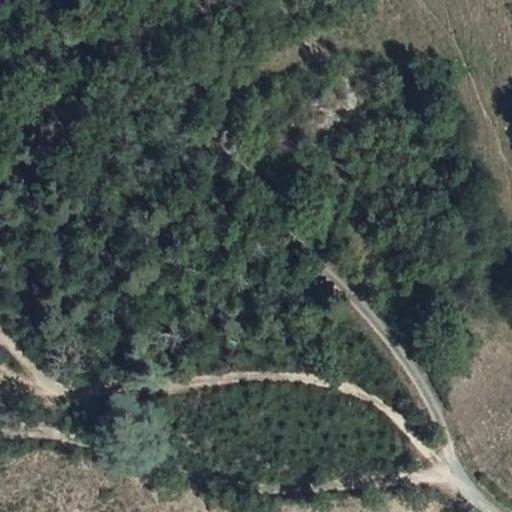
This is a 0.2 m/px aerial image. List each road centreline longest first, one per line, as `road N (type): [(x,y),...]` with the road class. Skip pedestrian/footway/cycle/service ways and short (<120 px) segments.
road 1 (track): [(151,0),(194,86),(268,198),(394,341),(450,428),(448,476)]
road 2 (track): [(0,340),(44,380),(295,372),(379,397),(448,476)]
road 3 (track): [(0,436),(26,433),(186,472),(302,488),(448,476)]
